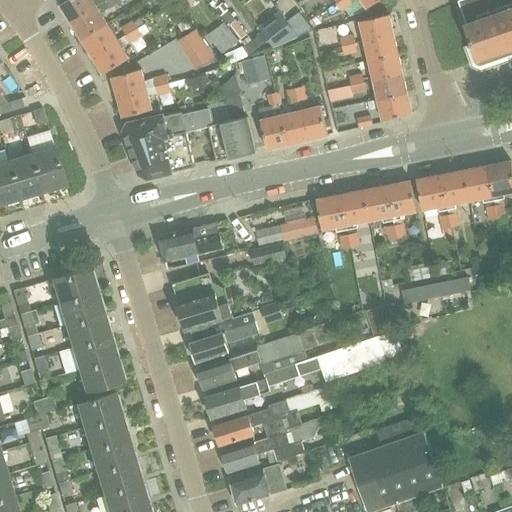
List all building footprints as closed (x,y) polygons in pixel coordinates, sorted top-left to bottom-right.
[(105,0),(66,0),(60,4),(70,22),(96,6),(105,0)] [(70,22),(81,39),(107,23),(100,13),(110,7),(110,9),(122,2),(120,0),(105,0),(96,6),(70,22)] [(353,2),(351,0),(340,0),(337,3),(341,10),(353,2)] [(511,0),(458,0),(459,0),(466,24),(473,45),(472,46),(477,59),(511,46),(511,0)] [(223,2),(215,8),(220,15),(228,9),(223,2)] [(228,10),(220,16),(227,25),(235,19),(228,10)] [(279,11),(259,27),(266,36),(274,46),(284,42),(298,37),(287,22),(286,20),(279,11)] [(301,12),(287,22),(298,37),(314,30),(301,12)] [(359,21),(364,41),(393,34),(388,14),(359,21)] [(134,20),(122,28),(126,35),(138,27),(144,24),(140,18),(134,21),(134,20)] [(236,19),(228,25),(239,40),(247,33),(236,19)] [(107,23),(81,39),(91,56),(117,40),(113,33),(107,23)] [(138,27),(126,35),(131,42),(143,35),(138,27)] [(262,32),(251,40),(244,45),(250,54),(268,41),(262,32)] [(340,37),(342,45),(356,42),(354,34),(340,37)] [(393,34),(364,41),(368,60),(397,54),(393,34)] [(117,40),(91,56),(102,73),(128,57),(122,48),(117,40)] [(358,51),(356,42),(342,45),(344,55),(358,52),(358,51)] [(244,46),(233,51),(238,60),(248,55),(244,46)] [(373,80),(402,74),(397,54),(368,60),(373,80)] [(271,78),(265,55),(241,61),(241,62),(239,63),(242,74),(245,73),(248,84),(271,78)] [(111,76),(116,96),(146,89),(169,83),(167,74),(144,80),(141,69),(111,76)] [(207,73),(186,78),(188,88),(190,93),(211,88),(209,83),(207,73)] [(349,76),(351,85),(365,82),(363,74),(349,76)] [(377,99),(377,100),(406,93),(402,74),(373,80),(377,99)] [(366,91),(365,82),(351,85),(353,94),(366,91)] [(172,91),(169,83),(146,89),(116,96),(122,116),(151,108),(148,97),(172,91)] [(304,85),(296,87),(299,100),(307,98),(304,85)] [(299,100),(296,87),(286,90),(292,112),(280,115),(287,144),(307,139),(300,110),(298,100),(299,100)] [(267,149),(287,144),(280,115),(278,105),(279,105),(276,92),(267,95),(269,106),(257,109),(267,149)] [(411,113),(406,93),(377,100),(382,120),(411,113)] [(20,98),(7,102),(10,111),(22,107),(20,98)] [(0,113),(10,111),(7,102),(0,104),(0,113)] [(247,117),(245,117),(228,121),(224,102),(208,105),(209,109),(205,110),(183,115),(182,112),(130,123),(125,132),(140,172),(149,177),(194,167),(186,132),(209,127),(217,162),(255,152),(247,117)] [(321,105),(300,110),(307,139),(327,135),(321,105)] [(42,108),(34,110),(32,111),(36,125),(46,122),(42,108)] [(13,131),(23,128),(19,114),(9,118),(13,131)] [(359,128),(373,125),(371,114),(357,117),(359,128)] [(49,130),(26,137),(31,152),(43,190),(65,183),(54,145),(49,130)] [(31,152),(9,159),(20,197),(43,190),(31,152)] [(9,159),(0,162),(0,203),(20,197),(9,159)] [(511,192),(511,169),(510,161),(487,165),(493,196),(511,192)] [(487,165),(463,170),(469,201),(493,196),(487,165)] [(463,170),(439,175),(446,206),(469,201),(463,170)] [(422,210),(446,206),(439,175),(416,179),(422,210)] [(410,180),(387,185),(393,216),(417,211),(410,180)] [(393,216),(387,185),(363,190),(369,221),(393,216)] [(363,190),(339,195),(345,225),(369,221),(363,190)] [(339,195),(315,199),(322,230),(345,225),(339,195)] [(503,202),(495,204),(497,217),(505,215),(503,202)] [(495,204),(486,205),(489,218),(497,217),(495,204)] [(456,212),(448,214),(450,226),(459,224),(456,212)] [(450,226),(448,214),(439,215),(442,228),(450,226)] [(314,216),(279,224),(283,241),(318,233),(314,216)] [(192,227),(158,235),(166,261),(185,256),(198,253),(223,247),(216,222),(192,227)] [(403,222),(394,224),(397,237),(405,235),(403,222)] [(388,238),(397,237),(394,224),(386,226),(388,238)] [(356,232),(347,234),(350,247),(358,245),(356,232)] [(342,248),(350,247),(347,234),(339,235),(342,248)] [(252,250),(255,262),(284,256),(282,244),(252,250)] [(428,264),(408,267),(411,280),(430,277),(428,264)] [(98,289),(91,266),(52,278),(59,301),(98,289)] [(186,279),(173,283),(184,322),(185,322),(186,329),(233,315),(225,289),(214,292),(214,289),(212,283),(211,280),(209,272),(186,279)] [(461,293),(470,291),(467,276),(458,278),(461,293)] [(453,294),(461,293),(458,278),(450,280),(453,294)] [(445,296),(453,294),(450,280),(442,281),(445,296)] [(437,298),(445,296),(442,281),(434,283),(437,298)] [(425,285),(428,299),(437,298),(434,283),(425,285)] [(420,301),(428,299),(425,285),(417,286),(420,301)] [(412,302),(420,301),(417,286),(409,288),(412,302)] [(23,287),(13,290),(20,313),(30,310),(23,287)] [(404,304),(412,302),(409,288),(401,290),(404,304)] [(59,301),(65,323),(104,312),(98,289),(59,301)] [(14,315),(10,302),(0,305),(5,318),(14,315)] [(262,308),(265,317),(267,324),(284,318),(279,302),(262,308)] [(375,336),(377,336),(394,330),(385,304),(366,311),(375,336)] [(20,313),(24,328),(34,325),(30,310),(20,313)] [(72,346),(111,335),(104,312),(65,323),(72,346)] [(5,318),(0,319),(0,324),(2,329),(7,327),(11,341),(21,338),(14,315),(5,318)] [(229,350),(227,343),(259,332),(255,321),(249,323),(248,319),(222,328),(223,331),(190,342),(196,361),(229,350)] [(418,323),(402,329),(406,340),(422,334),(418,323)] [(398,340),(394,330),(377,336),(375,336),(309,359),(295,364),(264,373),(266,378),(205,396),(212,417),(246,407),(243,399),(270,391),(268,386),(299,377),(321,370),(325,381),(385,361),(390,363),(404,358),(398,340)] [(264,373),(295,364),(309,359),(306,350),(300,332),(231,354),(232,358),(198,369),(204,389),(237,378),(234,369),(260,361),(264,373)] [(37,333),(27,336),(31,350),(41,347),(37,333)] [(72,346),(59,350),(65,373),(79,369),(117,357),(111,335),(72,346)] [(28,360),(24,347),(14,350),(18,363),(28,360)] [(44,355),(34,358),(38,372),(40,380),(50,377),(48,369),(44,355)] [(124,381),(117,357),(79,369),(85,392),(124,381)] [(34,382),(30,368),(20,371),(24,385),(34,382)] [(263,423),(266,433),(302,421),(298,409),(320,402),(322,411),(337,406),(331,385),(269,404),(270,408),(214,425),(220,444),(253,434),(251,427),(263,423)] [(77,404),(83,426),(122,414),(116,392),(77,404)] [(52,396),(43,398),(47,412),(56,409),(52,396)] [(32,401),(35,415),(45,412),(47,412),(43,398),(32,401)] [(49,426),(45,412),(35,415),(40,428),(49,426)] [(83,426),(90,449),(129,437),(122,414),(83,426)] [(368,511),(380,508),(442,486),(417,414),(399,420),(376,428),(381,446),(349,457),(368,511)] [(29,431),(40,428),(35,415),(25,418),(29,431)] [(268,438),(222,452),(228,472),(259,463),(256,455),(273,450),(277,461),(306,452),(302,440),(314,436),(319,424),(318,422),(326,420),(325,416),(303,423),(302,421),(266,433),(268,438)] [(45,437),(49,451),(60,448),(55,434),(45,437)] [(129,437),(90,449),(97,471),(136,460),(129,437)] [(36,464),(46,462),(42,449),(32,452),(36,464)] [(62,457),(52,460),(56,473),(66,470),(62,457)] [(97,471),(103,494),(142,482),(136,460),(97,471)] [(231,479),(231,480),(233,487),(238,504),(271,494),(268,482),(285,476),(281,464),(276,465),(242,475),(231,479)] [(493,483),(511,476),(509,469),(502,471),(502,472),(491,476),(493,483)] [(48,471),(39,474),(38,474),(42,487),(52,484),(48,471)] [(0,476),(0,500),(14,496),(8,474),(0,476)] [(69,479),(59,482),(63,496),(73,493),(69,479)] [(103,494),(108,511),(125,511),(149,505),(142,482),(103,494)] [(49,509),(59,506),(55,493),(45,496),(49,509)] [(0,511),(18,511),(14,496),(0,500),(0,511)] [(78,511),(75,501),(65,504),(67,511),(78,511)]
